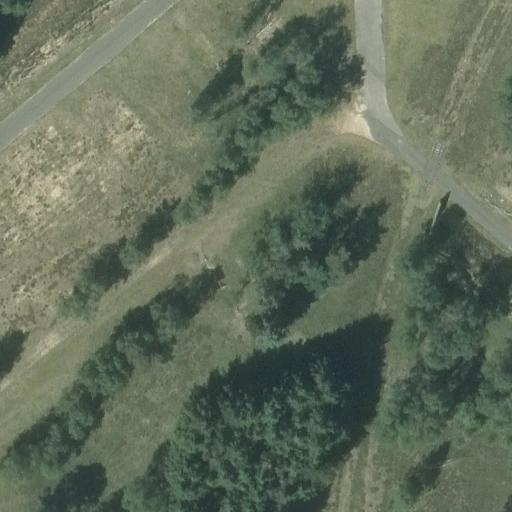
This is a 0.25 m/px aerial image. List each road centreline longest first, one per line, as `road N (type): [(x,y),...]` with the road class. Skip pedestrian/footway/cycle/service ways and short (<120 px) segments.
road 1 (track): [(370,0),(376,104),(411,146),(511,231)]
road 2 (track): [(0,134),(157,0)]
